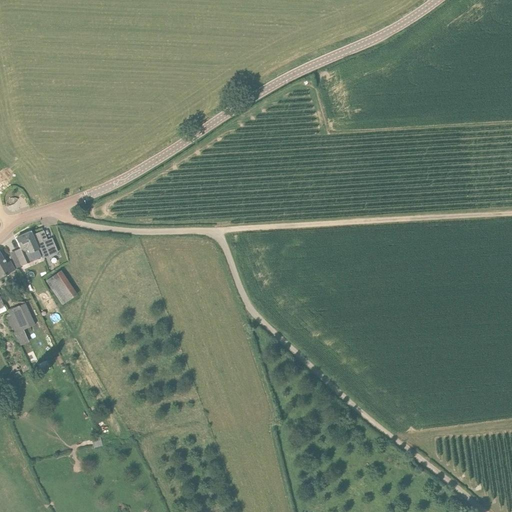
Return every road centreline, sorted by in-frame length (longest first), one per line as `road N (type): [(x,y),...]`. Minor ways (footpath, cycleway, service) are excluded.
road 1 (track): [(482,511),(253,313),(212,230),(92,227),(56,207)]
road 2 (tertiary): [(9,225),(107,187),(289,75),(376,38),(435,0)]
road 3 (track): [(212,230),(511,213)]
